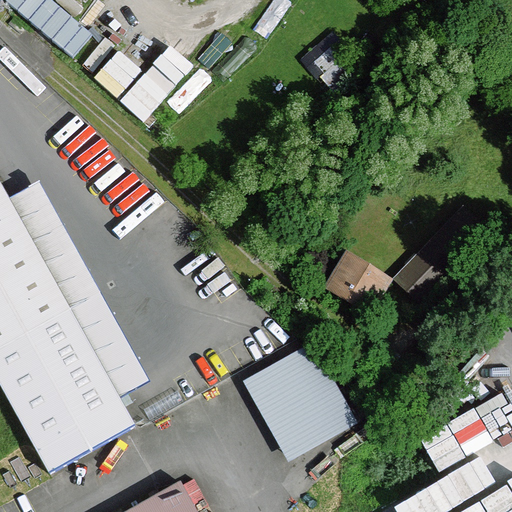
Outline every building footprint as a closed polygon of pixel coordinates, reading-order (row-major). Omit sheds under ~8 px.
[(8,0),(6,3),(74,58),(93,34),(51,0),(8,0)] [(0,389),(48,477),(135,430),(119,402),(145,387),(37,189),(9,204),(0,187),(0,389)] [(322,292),(380,321),(399,283),(341,254),(322,292)] [(240,385),(290,467),(357,426),(308,347),(240,385)] [(439,473),(494,443),(476,410),(421,440),(439,473)] [(511,511),(511,479),(471,502),(453,471),(383,510),(384,511),(511,511)] [(135,511),(191,511),(178,488),(135,511)]
